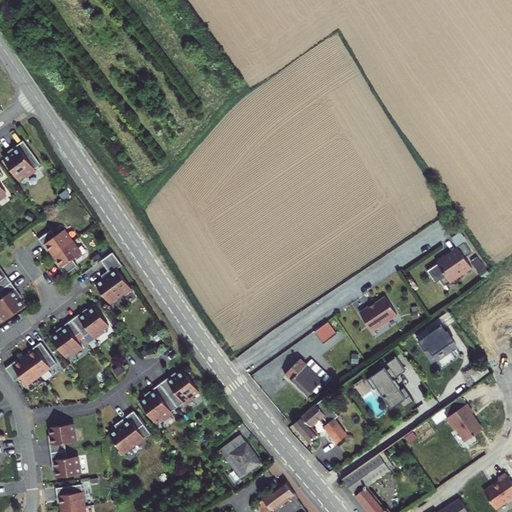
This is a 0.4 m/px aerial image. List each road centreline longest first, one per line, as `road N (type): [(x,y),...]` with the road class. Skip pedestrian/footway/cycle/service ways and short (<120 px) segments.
road 1 (residential): [(34,96),(206,349),(337,511)]
road 2 (residential): [(21,420),(95,406),(172,351)]
road 3 (residential): [(416,511),(496,453),(511,430)]
